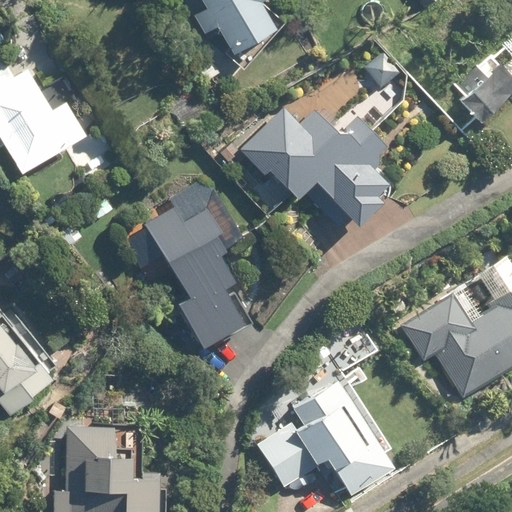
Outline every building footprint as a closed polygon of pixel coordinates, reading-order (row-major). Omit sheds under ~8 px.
[(181,0),(204,38),(216,31),(230,55),(273,30),(256,2),(259,0),(181,0)] [(453,87),(462,98),(458,101),(477,122),(506,96),(507,96),(511,91),(511,79),(497,63),(496,65),(487,56),(453,87)] [(0,141),(18,173),(81,136),(62,104),(48,112),(24,71),(12,78),(0,58),(0,141)] [(210,61),(198,69),(205,79),(216,72),(210,61)] [(281,108),(238,149),(261,174),(266,169),(294,199),(302,192),(335,226),(345,217),(354,227),(380,203),(373,196),(385,184),(371,170),(375,167),(375,154),(383,147),(355,117),(336,135),(331,129),(338,123),(327,112),(321,117),(313,110),(297,125),(281,108)] [(228,143),(218,153),(227,162),(236,151),(228,143)] [(210,233),(215,231),(203,209),(180,222),(172,209),(145,224),(186,299),(174,305),(198,348),(239,326),(218,288),(228,283),(212,255),(220,250),(210,233)] [(58,233),(66,246),(79,239),(70,225),(58,233)] [(511,268),(505,258),(478,277),(492,299),(484,305),(486,308),(476,316),(458,289),(399,328),(421,360),(431,353),(461,398),(511,364),(511,268)] [(0,407),(7,417),(27,401),(24,397),(47,380),(0,318),(0,407)] [(86,329),(71,340),(78,351),(94,339),(86,329)] [(316,465),(314,461),(321,457),(347,497),(390,469),(333,381),(288,411),(300,429),(295,432),(290,424),(256,446),(282,487),(316,465)] [(152,511),(153,473),(153,470),(136,469),(136,474),(126,474),(126,459),(126,454),(109,455),(109,428),(109,424),(62,424),(62,490),(50,490),(50,511),(152,511)]
